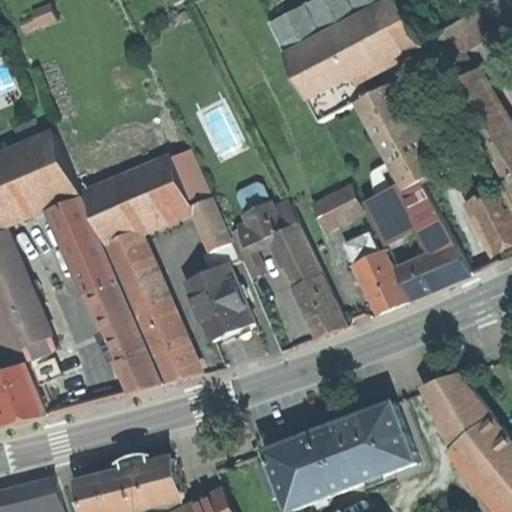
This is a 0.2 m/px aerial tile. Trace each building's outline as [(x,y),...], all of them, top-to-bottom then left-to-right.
[(318,0),(272,25),(288,56),(390,0),(318,0)] [(425,41),(401,0),(390,0),(288,56),(312,101),(362,75),(425,41)] [(511,0),(499,0),(428,43),(453,88),(478,72),(466,52),(511,24),(511,0)] [(36,17),(40,25),(57,18),(52,6),(35,13),(36,17)] [(40,25),(36,17),(22,22),(26,31),(40,25)] [(453,88),(511,192),(511,129),(478,72),(453,88)] [(373,97),(362,75),(312,101),(323,123),(359,104),(373,97)] [(389,88),(373,97),(359,104),(408,192),(439,175),(389,88)] [(22,127),(29,145),(46,138),(39,119),(22,127)] [(32,214),(54,205),(85,192),(59,132),(46,138),(29,145),(0,157),(0,227),(2,227),(32,214)] [(178,156),(199,207),(216,200),(194,150),(178,156)] [(161,223),(195,209),(199,207),(178,156),(90,194),(112,245),(137,234),(161,223)] [(466,193),(470,202),(489,192),(485,183),(466,193)] [(247,216),(249,216),(271,204),(273,203),(264,186),(258,184),(240,193),(238,199),(247,216)] [(406,239),(423,230),(447,217),(427,184),(408,194),(403,186),(367,206),(387,243),(402,234),(406,239)] [(511,198),(505,184),(489,192),(470,202),(496,252),(511,244),(511,198)] [(314,207),(327,232),(366,211),(353,187),(314,207)] [(54,205),(92,295),(123,282),(85,192),(54,205)] [(195,209),(213,252),(235,243),(216,200),(199,207),(195,209)] [(258,245),(276,237),(302,226),(303,225),(293,204),(276,213),(271,204),(249,216),(253,223),(232,233),(242,252),(258,245)] [(423,230),(438,255),(462,245),(447,217),(423,230)] [(291,266),(300,286),(325,273),(302,226),(276,237),(283,252),(291,266)] [(38,293),(2,227),(0,227),(0,281),(28,348),(57,337),(38,293)] [(198,376),(137,234),(112,245),(173,383),(198,376)] [(350,245),(359,266),(382,253),(372,234),(367,237),(350,245)] [(208,255),(216,272),(234,265),(234,266),(244,261),(235,243),(213,252),(208,255)] [(265,275),(258,245),(242,252),(254,280),(265,275)] [(402,271),(417,299),(456,283),(477,274),(462,245),(438,255),(402,271)] [(382,253),(359,266),(382,314),(396,308),(410,302),(385,251),(382,253)] [(286,268),(291,266),(283,252),(280,254),(286,268)] [(259,323),(234,266),(234,265),(216,272),(192,283),(217,341),(240,331),(259,323)] [(337,332),(352,327),(325,273),(300,286),(298,288),(323,337),(337,332)] [(134,393),(167,385),(123,282),(92,295),(134,393)] [(32,363),(0,289),(0,356),(7,373),(31,363),(32,363)] [(51,414),(31,363),(7,373),(0,375),(0,389),(14,422),(51,414)] [(511,433),(466,376),(435,388),(463,444),(511,506),(511,433)] [(85,414),(108,414),(108,402),(84,402),(85,414)] [(287,495),(294,511),(423,462),(399,402),(337,426),(270,451),(275,464),(287,495)] [(132,458),(135,470),(149,466),(147,454),(142,454),(137,456),(132,458)] [(122,473),(85,483),(92,511),(133,511),(138,511),(185,499),(187,498),(177,459),(149,466),(135,470),(122,473)] [(276,499),(287,495),(275,464),(264,468),(276,499)] [(13,511),(12,511),(66,511),(58,479),(8,492),(13,511)] [(238,511),(227,489),(189,510),(184,511),(238,511)] [(138,511),(137,511),(184,511),(189,510),(185,499),(138,511)]
